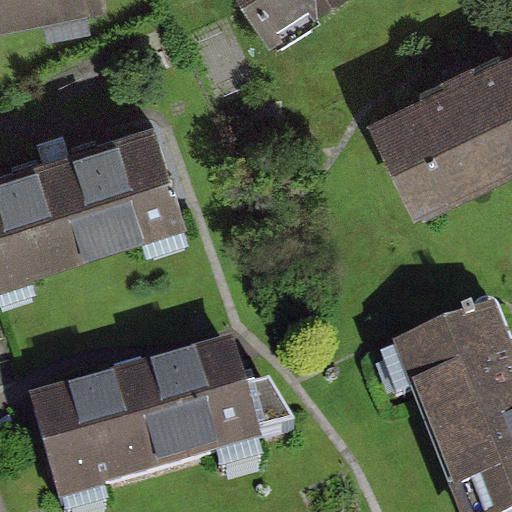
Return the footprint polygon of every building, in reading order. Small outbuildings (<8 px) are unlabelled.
[(93,0),(0,0),(0,21),(45,13),(48,29),(81,23),(78,11),(95,8),(93,0)] [(243,0),(268,39),(305,16),(299,6),(308,0),(243,0)] [(511,162),(511,39),(459,64),(358,110),(405,211),(511,162)] [(150,126),(0,170),(0,289),(28,281),(24,267),(136,234),(140,246),(182,233),(150,126)] [(511,511),(511,380),(484,311),(372,355),(387,395),(400,390),(449,511),(511,511)] [(256,392),(236,396),(226,352),(21,401),(48,511),(50,511),(93,502),(90,492),(206,465),(209,478),(253,468),(248,451),(285,443),(256,392)]
